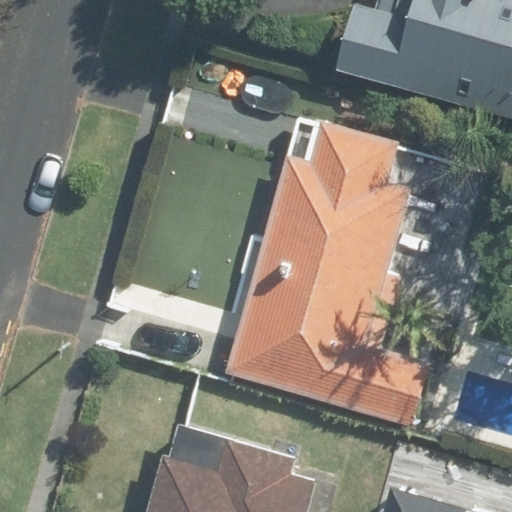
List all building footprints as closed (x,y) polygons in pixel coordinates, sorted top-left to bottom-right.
[(511,0),(366,0),(348,59),(511,108),(511,0)] [(298,146),(235,367),(421,420),(439,357),(389,343),(409,272),(397,268),(422,182),(398,175),(410,133),(332,111),(320,152),(298,146)] [(243,313),(118,277),(99,343),(224,379),(243,313)] [(174,446),(154,511),(318,511),(330,471),(305,464),(309,448),(190,414),(180,447),(174,446)] [(497,511),(388,482),(379,511),(497,511)]
